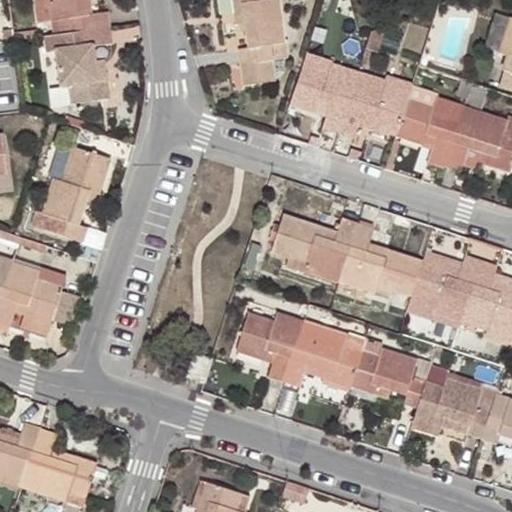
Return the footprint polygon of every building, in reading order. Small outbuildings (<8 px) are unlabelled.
[(83,0),(30,0),(34,23),(59,19),(61,34),(108,27),(105,11),(86,13),(83,0)] [(266,0),(227,0),(230,20),(238,19),(239,34),(242,52),(235,53),(240,84),(266,80),(262,50),(281,46),(276,1),(267,1),(266,0)] [(238,19),(230,20),(232,35),(239,34),(238,19)] [(511,20),(507,19),(496,51),(511,56),(511,59),(508,71),(511,72),(511,20)] [(370,30),(366,43),(377,46),(384,25),(370,30)] [(61,34),(34,38),(37,53),(44,52),(50,89),(58,88),(60,106),(97,100),(94,72),(86,73),(84,59),(83,47),(110,43),(108,27),(61,34)] [(12,41),(11,29),(2,30),(4,41),(12,41)] [(305,48),(302,57),(329,66),(333,58),(305,48)] [(321,125),(337,130),(358,66),(333,58),(329,66),(302,57),(290,95),(317,104),(320,95),(332,99),(327,107),(321,125)] [(92,59),(84,59),(86,73),(94,72),(92,59)] [(358,66),(337,130),(352,135),(359,117),(361,108),(373,112),(369,120),(396,129),(408,92),(383,83),(385,75),(358,66)] [(511,72),(508,71),(503,85),(511,88),(511,72)] [(385,75),(383,83),(408,92),(411,84),(385,75)] [(411,84),(408,92),(436,101),(440,93),(411,84)] [(408,92),(396,129),(424,138),(427,129),(437,133),(433,141),(428,158),(442,163),(464,101),(440,93),(436,101),(408,92)] [(320,95),(317,104),(327,107),(332,99),(320,95)] [(464,101),(442,163),(459,169),(460,165),(481,172),(485,158),(511,166),(511,164),(511,114),(509,113),(508,116),(464,101)] [(359,117),(369,120),(373,112),(361,108),(359,117)] [(427,129),(424,138),(433,141),(437,133),(427,129)] [(87,188),(95,191),(107,155),(70,144),(59,178),(51,176),(39,212),(33,210),(28,223),(78,239),(83,226),(76,224),(83,204),(87,188)] [(0,189),(13,189),(13,177),(0,177),(0,189)] [(89,206),(95,191),(87,188),(83,204),(89,206)] [(299,269),(336,281),(357,220),(340,215),(335,231),(332,241),(312,234),(315,225),(278,214),(266,249),(285,255),(288,246),(305,252),(299,269)] [(390,288),(410,295),(421,260),(385,248),(382,257),(363,250),(366,242),(372,225),(357,220),(336,281),(370,293),(377,276),(392,280),(390,288)] [(332,241),(335,231),(315,225),(312,234),(332,241)] [(473,239),(470,253),(498,259),(501,245),(473,239)] [(382,257),(385,248),(366,242),(363,250),(382,257)] [(432,312),(461,321),(481,259),(467,255),(460,273),(457,281),(444,277),(447,269),(421,260),(410,295),(435,303),(432,312)] [(0,295),(11,260),(0,256),(0,295)] [(481,259),(461,321),(487,330),(490,321),(511,328),(511,289),(502,286),(502,287),(499,295),(487,292),(491,283),(494,274),(497,265),(481,259)] [(11,260),(0,295),(0,322),(9,325),(14,309),(18,298),(27,302),(23,311),(52,321),(63,289),(62,289),(63,286),(35,276),(38,269),(11,260)] [(39,265),(38,269),(35,276),(63,286),(68,274),(39,265)] [(460,273),(447,269),(444,277),(457,281),(460,273)] [(502,286),(511,289),(511,279),(494,274),(491,283),(502,287),(502,286)] [(499,295),(502,287),(491,283),(487,292),(499,295)] [(63,289),(52,321),(65,325),(76,294),(63,289)] [(18,298),(14,309),(23,311),(27,302),(18,298)] [(281,380),(301,317),(273,308),(270,317),(247,309),(236,344),(259,352),(262,345),(273,348),(270,356),(264,374),(281,380)] [(52,321),(23,311),(19,328),(47,336),(52,321)] [(347,325),(303,312),(301,317),(302,317),(345,332),(347,325)] [(322,372),(350,382),(362,347),(342,340),(345,332),(302,317),(301,317),(281,380),(296,385),(302,366),(304,359),(309,361),(324,365),(322,372)] [(345,332),(342,340),(362,347),(365,339),(345,332)] [(362,347),(350,382),(376,390),(378,383),(391,387),(406,391),(403,398),(417,403),(426,376),(431,362),(431,359),(418,355),(381,343),(378,352),(362,347)] [(262,345),(259,352),(270,356),(273,348),(262,345)] [(187,374),(203,379),(211,354),(195,349),(187,374)] [(304,359),(302,366),(322,372),(324,365),(309,361),(304,359)] [(467,427),(483,432),(491,406),(478,402),(483,385),(447,373),(448,368),(431,362),(426,376),(417,403),(414,411),(441,420),(443,421),(447,413),(458,416),(470,421),(467,427)] [(378,383),(376,390),(388,394),(391,387),(378,383)] [(491,406),(483,432),(498,437),(501,429),(511,433),(511,395),(506,411),(491,406)] [(441,420),(414,411),(410,423),(437,432),(441,420)] [(447,413),(443,421),(467,429),(467,427),(470,421),(458,416),(447,413)] [(0,477),(21,485),(40,423),(24,418),(18,437),(16,445),(0,440),(0,477)] [(40,423),(21,485),(65,499),(68,491),(86,497),(98,462),(70,453),(68,462),(47,456),(50,447),(55,428),(40,423)] [(18,437),(0,430),(0,440),(16,445),(18,437)] [(70,453),(50,447),(47,456),(68,462),(70,453)] [(194,499),(200,501),(209,475),(203,473),(194,499)] [(245,511),(247,508),(253,490),(243,486),(209,475),(200,501),(210,505),(207,511),(245,511)] [(306,489),(285,482),(280,497),(301,504),(306,489)] [(68,491),(65,499),(83,506),(86,497),(68,491)] [(207,511),(210,505),(200,501),(197,511),(199,511),(207,511)]
